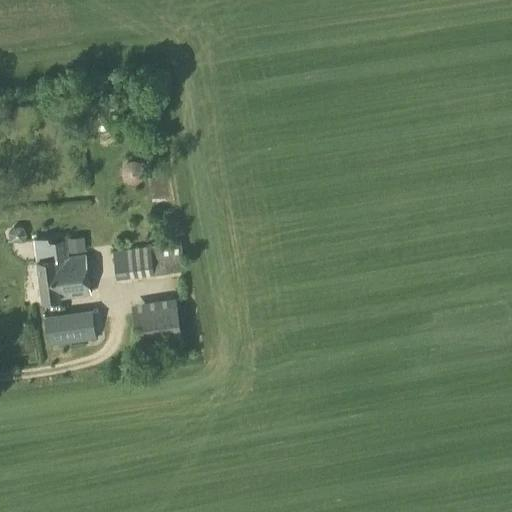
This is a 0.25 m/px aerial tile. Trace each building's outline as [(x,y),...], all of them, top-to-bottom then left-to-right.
[(85,101),(85,95),(76,96),(78,132),(117,130),(115,99),(85,101)] [(10,241),(22,242),(26,234),(23,227),(13,226),(7,233),(10,241)] [(66,238),(67,252),(85,250),(84,236),(66,238)] [(39,259),(36,260),(41,301),(59,299),(91,294),(90,292),(88,279),(88,277),(85,254),(67,256),(65,239),(49,241),(46,242),(47,257),(48,258),(39,259)] [(117,279),(185,269),(181,241),(113,251),(117,279)] [(137,341),(181,335),(177,307),(133,313),(137,341)] [(48,344),(95,338),(91,310),(44,316),(48,344)]
